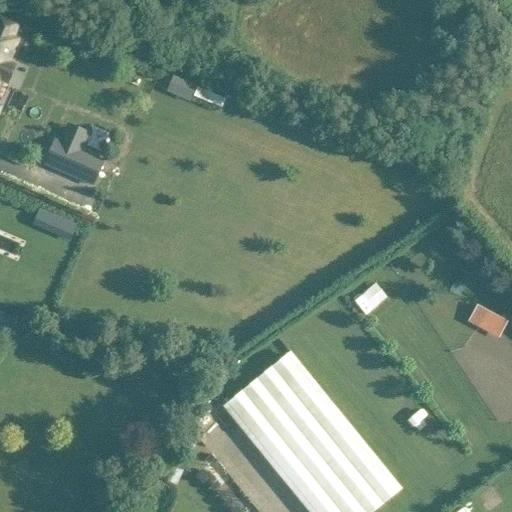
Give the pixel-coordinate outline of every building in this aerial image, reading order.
[(14,41),(0,34),(0,79),(7,82),(13,68),(4,64),(14,41)] [(173,78),(167,93),(178,98),(184,82),(173,78)] [(186,79),(181,90),(236,111),(241,99),(186,79)] [(101,164),(56,144),(47,164),(93,184),(101,164)] [(62,221),(56,235),(70,241),(75,227),(62,221)] [(476,307),(469,323),(479,328),(487,314),(487,313),(476,307)] [(290,354),(222,408),(306,511),(376,511),(402,492),(290,354)]
